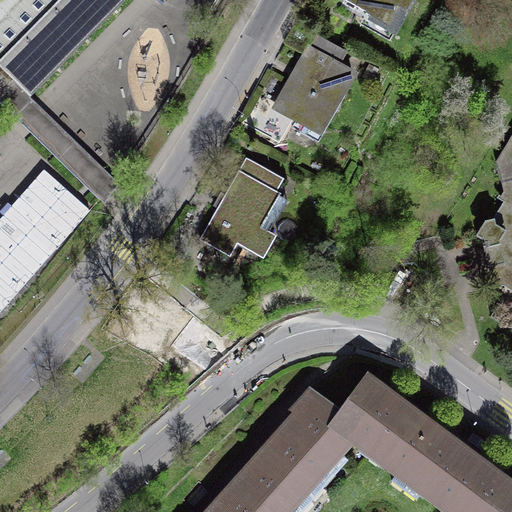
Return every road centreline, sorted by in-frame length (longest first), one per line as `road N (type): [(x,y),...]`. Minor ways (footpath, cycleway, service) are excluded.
road 1 (residential): [(74,511),(246,362),(283,338),(320,328),(356,328),(406,343),(511,420)]
road 2 (residential): [(278,0),(150,209),(0,390)]
